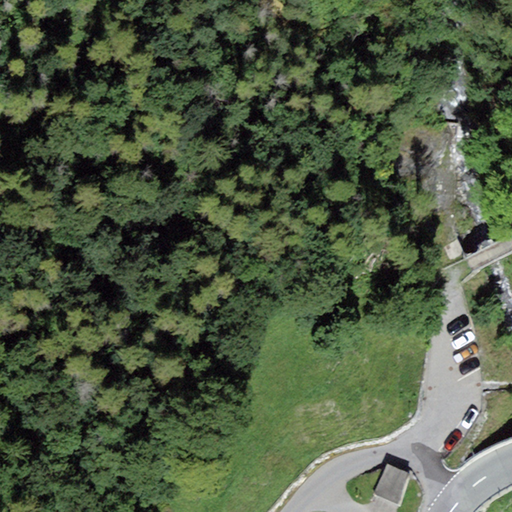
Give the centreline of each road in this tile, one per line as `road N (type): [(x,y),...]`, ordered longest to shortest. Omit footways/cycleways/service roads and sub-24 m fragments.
road 1 (residential): [(464,267),(448,279),(441,301),(443,345),(426,451)]
road 2 (residential): [(315,494),(380,457),(426,451)]
